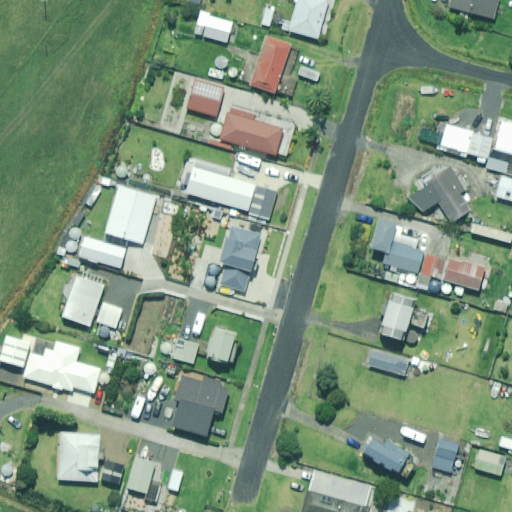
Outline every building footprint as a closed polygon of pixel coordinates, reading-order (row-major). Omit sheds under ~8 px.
[(318,39),(329,0),(328,0),(297,0),(289,30),(318,39)] [(495,19),(499,0),(451,0),(449,7),(495,19)] [(275,11),(267,8),(262,25),(270,27),(275,11)] [(228,43),(234,22),(203,13),(196,33),(228,43)] [(179,26),(168,23),(162,42),(173,46),(179,26)] [(276,93),(292,45),(266,36),(250,85),(276,93)] [(227,58),(216,57),(215,68),(227,69),(227,58)] [(320,74),(302,67),(299,75),(317,82),(320,74)] [(216,117),(224,89),(195,81),(187,108),(216,117)] [(275,155),(284,127),(229,110),(221,139),(275,155)] [(488,159),(493,137),(447,125),(441,147),(488,159)] [(511,174),(511,153),(492,148),(486,168),(511,174)] [(228,177),(230,170),(196,160),(186,193),(248,211),(256,185),(228,177)] [(466,190),(452,166),(426,182),(428,185),(407,198),(423,212),(439,202),(451,222),(471,210),(461,193),(466,190)] [(511,179),(501,176),(495,197),(511,201),(511,179)] [(268,219),(277,191),(258,185),(249,214),(268,219)] [(110,222),(106,233),(124,239),(124,238),(144,243),(156,197),(137,191),(119,186),(110,222)] [(396,234),(398,226),(379,220),(371,248),(386,252),(383,264),(418,273),(424,251),(415,249),(418,240),(396,234)] [(246,292),(261,235),(231,227),(220,263),(226,264),(220,284),(246,292)] [(120,269),(126,249),(85,237),(79,257),(120,269)] [(479,259),(477,265),(429,255),(426,271),(421,270),(418,288),(428,290),(430,278),(480,288),(485,260),(479,259)] [(214,290),(221,269),(211,265),(204,287),(214,290)] [(90,326),(104,286),(76,276),(62,317),(90,326)] [(406,340),(414,299),(389,293),(380,334),(406,340)] [(123,309),(105,303),(98,323),(116,329),(123,309)] [(228,362),(235,335),(215,330),(208,357),(228,362)] [(194,363),(198,345),(179,340),(174,358),(194,363)] [(76,362),(80,348),(54,341),(51,350),(45,349),(43,357),(31,354),(24,378),(73,391),(74,388),(94,393),(101,369),(76,362)] [(405,375),(409,360),(372,350),(368,365),(405,375)] [(204,377),(203,382),(183,376),(175,400),(180,401),(173,426),(208,437),(215,413),(221,415),(229,389),(221,386),(222,382),(204,377)] [(97,481),(100,435),(61,433),(58,479),(97,481)] [(399,448),(396,454),(371,439),(363,454),(397,474),(409,454),(399,448)] [(451,472),(459,444),(441,439),(433,466),(451,472)] [(501,475),(506,458),(480,450),(475,468),(501,475)] [(147,494),(155,464),(136,459),(128,489),(147,494)] [(119,485),(125,466),(107,460),(101,480),(119,485)] [(367,506),(372,487),(315,471),(302,511),(369,511),(370,507),(367,506)] [(413,511),(416,503),(392,496),(387,511),(413,511)]
